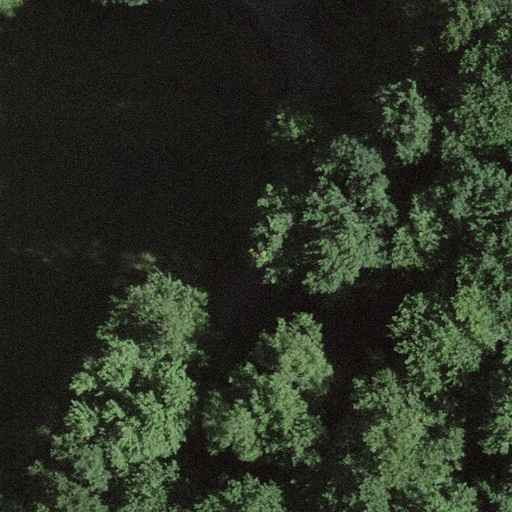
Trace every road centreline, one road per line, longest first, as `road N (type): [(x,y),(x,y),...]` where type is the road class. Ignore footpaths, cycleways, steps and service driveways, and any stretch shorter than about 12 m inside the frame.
road 1 (track): [(36,511),(120,404),(478,0)]
road 2 (track): [(254,0),(278,38),(311,190)]
